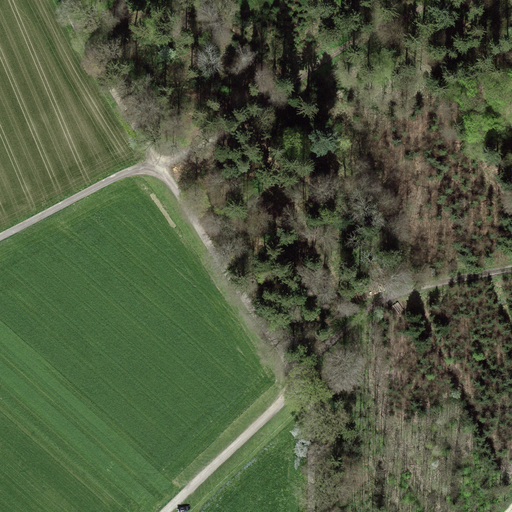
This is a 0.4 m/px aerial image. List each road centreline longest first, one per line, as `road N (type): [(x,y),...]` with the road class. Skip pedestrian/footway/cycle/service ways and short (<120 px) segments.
road 1 (track): [(304,511),(299,378),(156,161),(65,0)]
road 2 (track): [(433,0),(351,42),(207,142),(0,238)]
road 3 (track): [(164,511),(373,306),(397,293),(511,267)]
